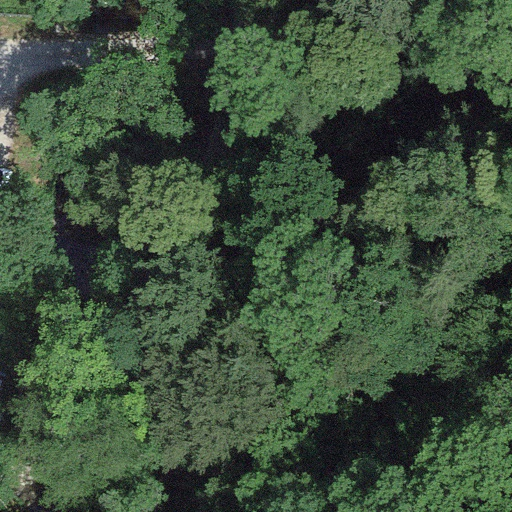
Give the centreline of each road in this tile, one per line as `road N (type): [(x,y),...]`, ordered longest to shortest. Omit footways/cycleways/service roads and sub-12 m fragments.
road 1 (track): [(188,511),(192,314),(245,36)]
road 2 (track): [(245,36),(74,54)]
